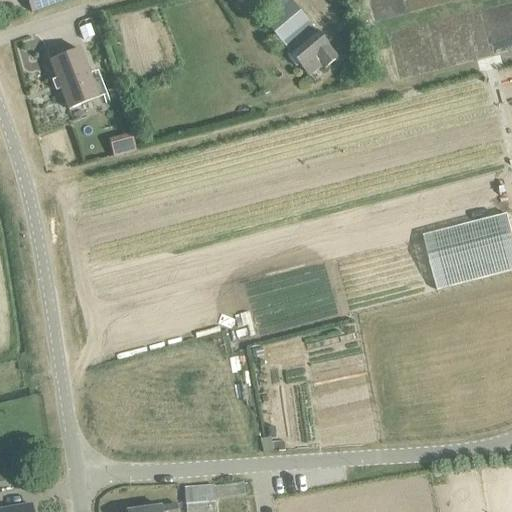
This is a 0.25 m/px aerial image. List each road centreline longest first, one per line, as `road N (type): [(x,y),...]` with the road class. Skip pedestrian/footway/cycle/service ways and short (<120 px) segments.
road 1 (unclassified): [(77,482),(481,451),(511,439)]
road 2 (unclassified): [(77,482),(26,180),(0,111)]
